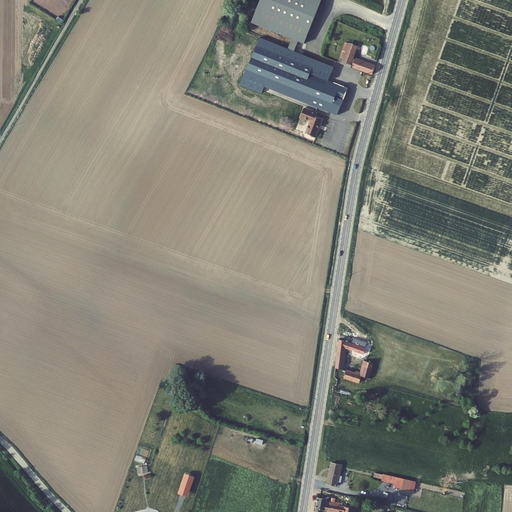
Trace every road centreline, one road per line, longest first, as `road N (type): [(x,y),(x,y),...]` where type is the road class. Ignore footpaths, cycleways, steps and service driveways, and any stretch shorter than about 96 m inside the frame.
road 1 (tertiary): [(402,0),(355,176),(303,511)]
road 2 (track): [(80,0),(0,141)]
